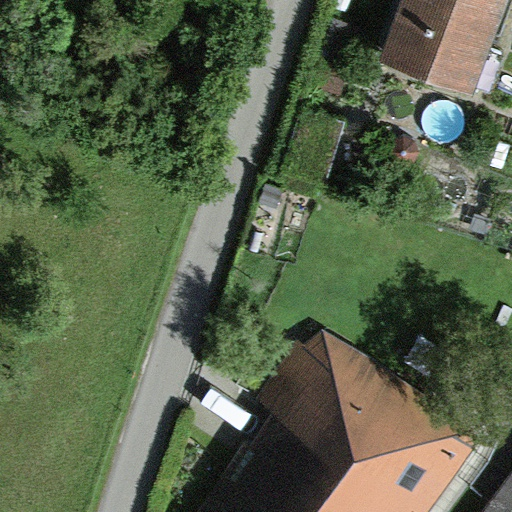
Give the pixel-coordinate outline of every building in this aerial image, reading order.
[(469,81),(496,0),(408,0),(390,55),(469,81)] [(332,89),(338,71),(316,63),(310,82),(332,89)] [(335,114),(297,104),(281,164),(318,174),(335,114)] [(321,348),(205,511),(386,511),(442,433),(321,348)] [(511,511),(511,483),(491,511),(511,511)]
